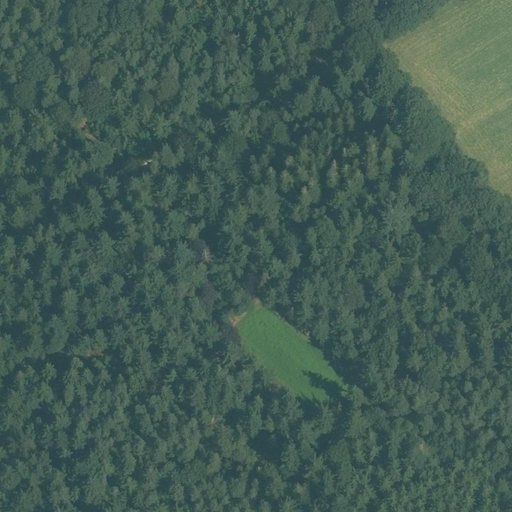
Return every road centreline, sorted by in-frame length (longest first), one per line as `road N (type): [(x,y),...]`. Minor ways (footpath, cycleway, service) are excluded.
road 1 (unknown): [(0,264),(359,41)]
road 2 (track): [(333,511),(293,472),(150,381),(107,369),(29,378),(0,371)]
road 3 (unknown): [(511,293),(465,257),(392,154),(370,108),(359,41)]
road 4 (track): [(102,134),(48,23),(6,0)]
road 5 (unknown): [(154,168),(86,124),(12,113)]
road 6 (track): [(511,495),(458,457),(373,426)]
